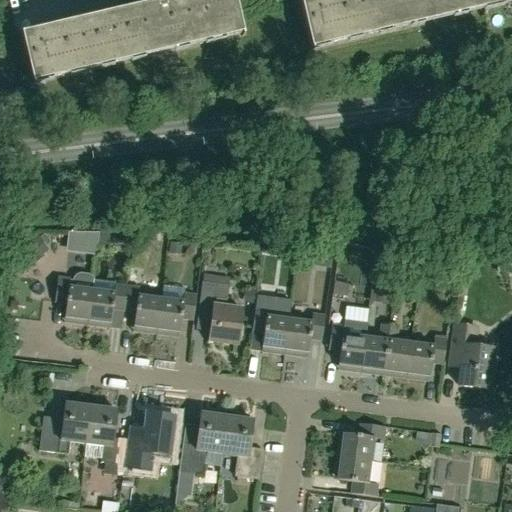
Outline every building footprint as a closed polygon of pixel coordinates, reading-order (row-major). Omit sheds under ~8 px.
[(34,86),(244,37),(235,0),(167,0),(22,34),(34,86)] [(511,0),(299,0),(312,52),(511,5),(511,0)] [(104,230),(69,230),(69,252),(103,252),(104,230)] [(40,249),(52,249),(53,233),(34,233),(11,250),(8,268),(24,271),(26,259),(40,249)] [(76,261),(100,260),(99,252),(66,254),(66,258),(51,259),(52,277),(77,275),(76,261)] [(85,327),(91,280),(87,277),(79,276),(75,278),(73,281),(72,289),(67,289),(68,280),(56,279),(53,304),(64,305),(62,324),(85,327)] [(122,313),(126,288),(114,286),(113,294),(90,292),(92,281),(91,280),(85,327),(108,330),(110,311),(122,313)] [(235,346),(240,311),(224,309),(227,287),(200,283),(196,313),(210,315),(206,342),(235,346)] [(154,336),(159,300),(136,297),(137,289),(126,288),(122,313),(133,314),(131,333),(154,336)] [(182,303),(159,300),(154,336),(177,339),(179,320),(191,322),(195,296),(183,295),(182,303)] [(282,356),(287,321),(265,318),(266,310),(253,308),(250,333),(262,334),(259,353),(282,356)] [(310,324),(287,321),(282,356),(306,359),(308,341),(320,342),(323,317),(311,316),(310,324)] [(381,377),(388,326),(379,325),(378,340),(359,337),(355,374),(381,377)] [(355,374),(359,337),(341,335),(342,327),(330,326),(327,351),(338,352),(335,371),(355,374)] [(408,380),(413,344),(394,342),(396,327),(388,326),(381,377),(408,380)] [(487,391),(492,351),(473,348),(475,328),(453,326),(448,367),(459,369),(457,387),(487,391)] [(431,347),(413,344),(408,380),(428,383),(430,364),(441,366),(445,341),(432,339),(431,347)] [(85,446),(90,409),(63,405),(60,430),(40,427),(37,452),(66,456),(68,443),(85,446)] [(111,440),(115,412),(90,409),(85,446),(83,458),(106,461),(106,464),(123,466),(126,442),(111,440)] [(221,456),(226,418),(200,415),(196,446),(181,445),(178,474),(179,474),(174,507),(182,508),(182,502),(183,502),(187,499),(187,497),(191,497),(194,476),(202,477),(205,454),(221,456)] [(145,416),(143,431),(130,429),(124,468),(149,471),(151,455),(168,457),(173,419),(145,416)] [(251,422),(226,418),(221,456),(236,458),(234,478),(258,481),(262,451),(248,449),(251,422)] [(340,435),(337,458),(372,462),(375,440),(384,441),(385,429),(360,426),(359,437),(340,435)] [(370,485),(372,462),(337,458),(334,481),(353,484),(351,495),(376,498),(378,486),(370,485)]
